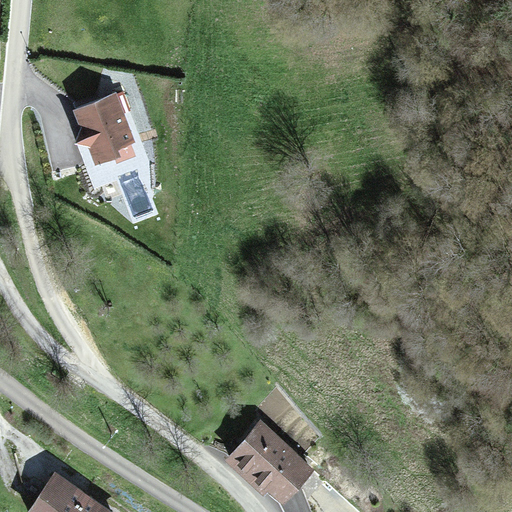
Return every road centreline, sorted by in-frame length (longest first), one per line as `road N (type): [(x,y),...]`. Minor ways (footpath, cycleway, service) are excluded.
road 1 (residential): [(109,387),(50,294),(31,239),(12,128),(20,0)]
road 2 (residential): [(195,511),(0,379)]
road 3 (residential): [(261,511),(109,387)]
road 4 (residential): [(109,387),(44,341),(0,272)]
